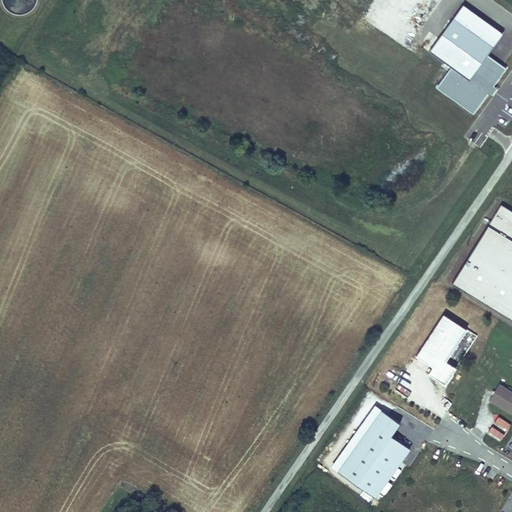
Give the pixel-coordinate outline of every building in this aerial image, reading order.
[(506,68),(486,54),(503,32),(463,3),(428,51),(451,67),(436,87),(473,113),(506,68)] [(511,209),(502,203),(452,282),(511,319),(511,209)] [(445,360),(466,328),(443,313),(416,355),(433,366),(428,373),(445,384),(456,367),(445,360)] [(511,412),(511,389),(500,383),(489,400),(511,413),(511,412)] [(400,422),(381,408),(337,469),(375,497),(411,448),(391,434),(400,422)] [(490,430),(487,436),(499,441),(502,436),(490,430)]
